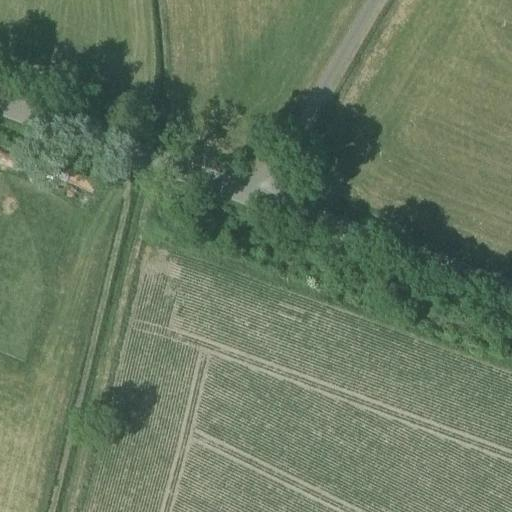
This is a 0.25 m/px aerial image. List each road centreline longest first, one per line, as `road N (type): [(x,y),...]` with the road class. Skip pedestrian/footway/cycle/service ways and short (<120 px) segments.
road 1 (unclassified): [(511,297),(0,110)]
road 2 (unknown): [(249,201),(365,0)]
